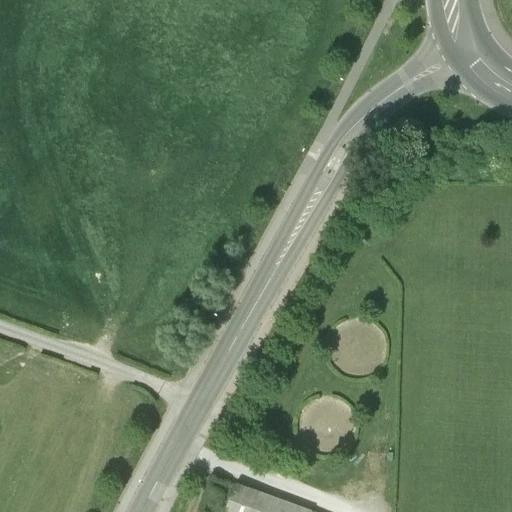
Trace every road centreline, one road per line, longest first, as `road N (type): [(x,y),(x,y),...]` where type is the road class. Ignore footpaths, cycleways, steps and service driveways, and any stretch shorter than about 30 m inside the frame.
road 1 (tertiary): [(144,511),(358,127),(398,93),(468,58)]
road 2 (track): [(60,511),(107,407),(103,368)]
